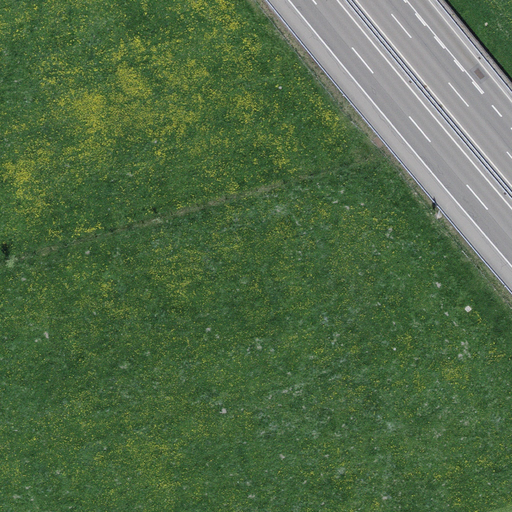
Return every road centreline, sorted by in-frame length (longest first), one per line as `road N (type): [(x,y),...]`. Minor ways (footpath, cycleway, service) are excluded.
road 1 (motorway): [(311,0),(511,239)]
road 2 (motorway): [(511,156),(381,0)]
